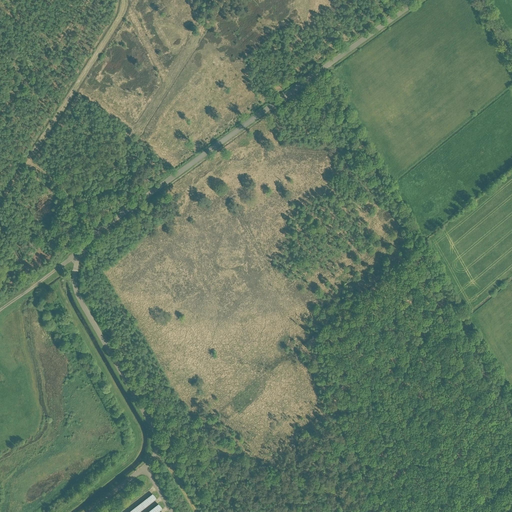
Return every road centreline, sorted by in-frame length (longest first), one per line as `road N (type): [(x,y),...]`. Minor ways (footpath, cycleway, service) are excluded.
road 1 (unclassified): [(417,0),(57,268)]
road 2 (track): [(122,0),(0,203)]
